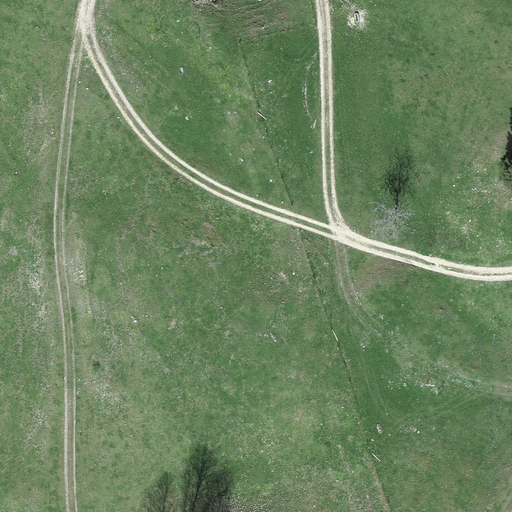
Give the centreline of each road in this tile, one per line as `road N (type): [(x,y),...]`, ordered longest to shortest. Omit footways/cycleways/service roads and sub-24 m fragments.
road 1 (track): [(511,271),(428,263),(235,198),(186,171),(114,91),(86,16)]
road 2 (track): [(86,16),(57,234),(77,511)]
road 3 (track): [(320,0),(329,192),(350,298),(388,340),(427,365),(511,392)]
